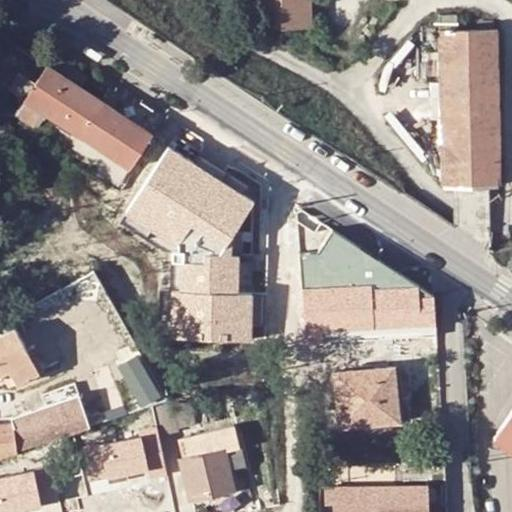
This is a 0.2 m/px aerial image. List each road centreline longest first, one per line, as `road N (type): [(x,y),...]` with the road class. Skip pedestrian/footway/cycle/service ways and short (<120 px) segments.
road 1 (tertiary): [(50,0),(439,255)]
road 2 (residential): [(463,511),(439,255)]
